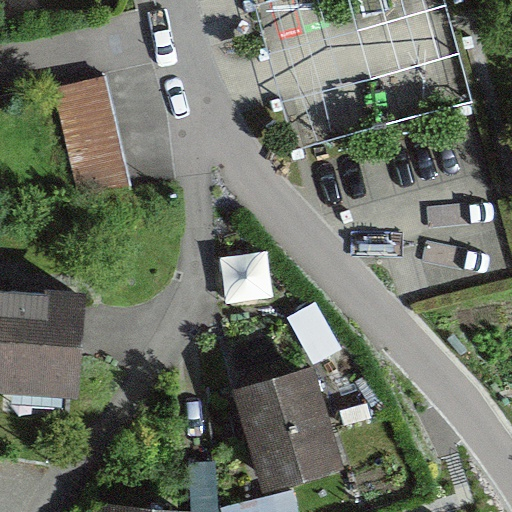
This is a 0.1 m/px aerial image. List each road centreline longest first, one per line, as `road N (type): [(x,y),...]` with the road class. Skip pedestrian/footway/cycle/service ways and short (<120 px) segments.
road 1 (residential): [(202,121),(281,218),(388,316),(511,462)]
road 2 (residential): [(202,121),(195,298),(47,511)]
road 3 (residential): [(171,0),(202,121)]
